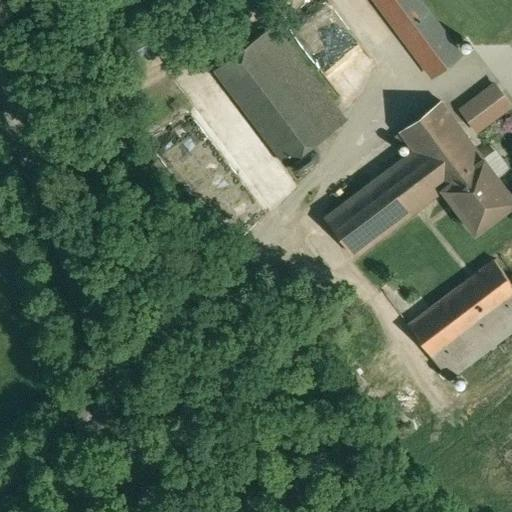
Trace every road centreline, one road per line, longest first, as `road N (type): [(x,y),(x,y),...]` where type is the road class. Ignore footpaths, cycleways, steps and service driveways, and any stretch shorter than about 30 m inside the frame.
road 1 (unclassified): [(117,430),(0,91)]
road 2 (unclassified): [(0,493),(117,430)]
